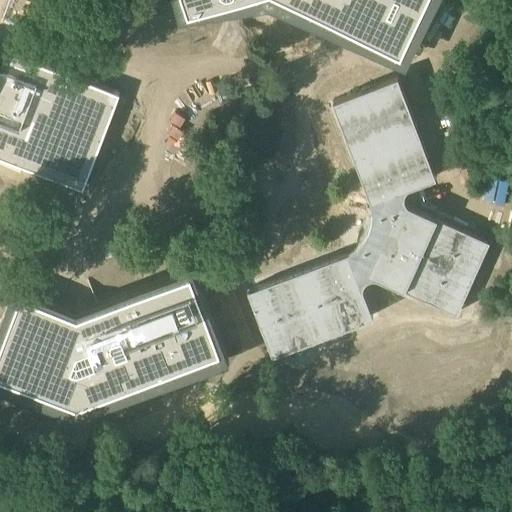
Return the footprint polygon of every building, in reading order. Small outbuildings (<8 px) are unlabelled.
[(182,0),(187,15),(236,1),(237,5),(251,1),(250,0),(287,0),(401,54),(426,0),(182,0)] [(0,156),(82,188),(119,92),(6,49),(1,63),(0,62),(0,156)] [(457,74),(451,82),(461,89),(467,81),(457,74)] [(347,250),(248,288),(272,353),(373,315),(363,287),(363,284),(364,281),(366,278),(369,277),(371,276),(374,275),(377,276),(457,312),(490,240),(410,204),(407,202),(406,200),(404,197),(404,195),(404,191),(406,189),(408,186),(436,176),(398,75),(333,99),(371,199),(373,210),(372,220),(369,229),(364,237),(357,244),(347,250)] [(20,294),(0,346),(0,376),(77,406),(220,352),(190,273),(77,316),(20,294)]
